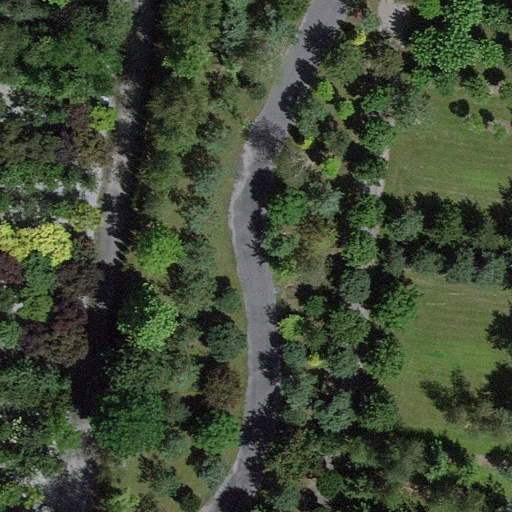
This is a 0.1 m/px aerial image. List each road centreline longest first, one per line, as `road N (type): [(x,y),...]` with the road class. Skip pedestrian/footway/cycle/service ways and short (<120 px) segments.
road 1 (track): [(318,511),(393,0)]
road 2 (track): [(81,511),(146,0)]
